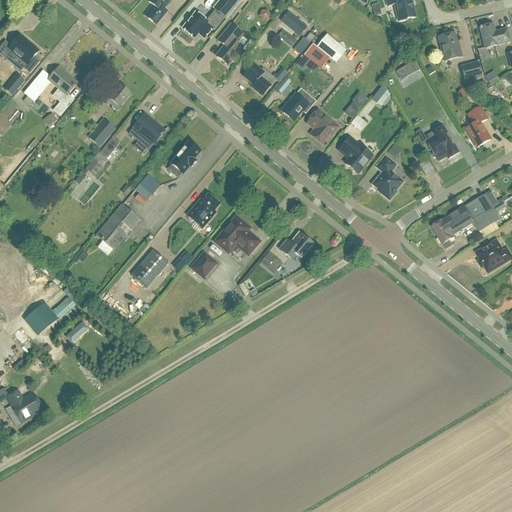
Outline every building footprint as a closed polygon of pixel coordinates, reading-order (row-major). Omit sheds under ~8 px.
[(156,26),(167,12),(164,10),(171,1),(170,0),(149,0),(148,2),(152,5),(144,15),(147,18),(156,26)] [(226,20),(242,1),(240,0),(221,0),(213,10),(215,11),(225,19),(226,20)] [(385,0),(387,8),(394,6),(398,23),(413,19),(415,17),(413,10),(412,10),(411,4),(412,4),(412,3),(410,0),(385,0)] [(379,4),(374,6),(377,16),(383,14),(381,9),(379,4)] [(215,11),(207,23),(208,23),(207,24),(213,30),(215,32),(225,19),(215,11)] [(288,13),(281,22),(299,37),(307,28),(288,13)] [(204,40),(213,30),(207,24),(208,23),(207,23),(196,14),(182,30),(194,40),(198,35),(204,40)] [(228,68),(243,50),(236,45),(243,36),(231,26),(217,42),(224,47),(216,57),(228,68)] [(495,33),(493,26),(479,29),(485,50),(510,43),(507,30),(495,33)] [(280,36),(293,48),(299,42),(286,30),(280,36)] [(458,47),(454,35),(438,39),(444,63),(445,63),(444,61),(460,56),(461,59),(462,58),(459,47),(458,47)] [(346,51),(327,36),(317,48),(313,45),(305,55),(322,68),(329,59),(335,64),(346,51)] [(38,52),(20,37),(12,47),(6,42),(0,48),(0,55),(6,60),(12,53),(17,57),(13,62),(17,65),(21,60),(27,65),(23,70),(30,76),(40,63),(34,58),(38,52)] [(414,63),(406,68),(409,74),(418,69),(414,63)] [(465,83),(481,78),(478,64),(461,68),(465,83)] [(262,72),(253,65),(243,78),(253,86),(251,89),(263,98),(276,81),(263,70),(262,72)] [(59,69),(51,79),(43,72),(25,95),(34,103),(50,83),(67,97),(77,85),(59,69)] [(496,72),(488,77),(492,83),(500,78),(496,72)] [(418,73),(400,81),(403,87),(421,79),(418,73)] [(12,97),(25,82),(16,75),(4,90),(12,97)] [(281,95),(291,83),(286,79),(276,91),(281,95)] [(117,113),(131,96),(120,86),(106,102),(112,107),(111,108),(117,113)] [(374,99),(383,107),(394,96),(385,87),(374,99)] [(346,112),(354,119),(371,100),(363,93),(346,112)] [(316,103),(306,95),(302,100),(296,96),(282,113),(293,122),(302,112),(306,115),(316,103)] [(54,112),(60,117),(70,105),(64,100),(54,112)] [(9,120),(19,107),(12,102),(3,115),(9,120)] [(477,149),(490,141),(481,125),(487,121),(480,109),(468,116),(473,125),(465,130),(477,149)] [(331,138),(339,129),(318,112),(307,125),(315,131),(310,136),(322,146),(330,137),(331,138)] [(53,113),(44,121),(51,128),(59,120),(53,113)] [(164,132),(144,116),(129,135),(148,152),(164,132)] [(360,116),(353,124),(362,132),(369,124),(360,116)] [(100,149),(115,130),(103,120),(88,138),(100,149)] [(367,136),(374,129),(370,126),(364,132),(367,136)] [(441,130),(439,128),(435,131),(435,133),(433,135),(435,138),(426,143),(432,153),(431,156),(433,159),(436,159),(438,162),(446,157),(448,160),(459,154),(443,128),(441,130)] [(106,161),(120,144),(113,138),(99,155),(99,154),(75,183),(79,186),(87,177),(85,176),(88,173),(95,178),(108,162),(106,161)] [(359,148),(349,140),(339,152),(349,160),(345,165),(357,175),(372,157),(360,147),(359,148)] [(191,168),(196,163),(193,161),(200,152),(190,144),(171,166),(172,166),(167,171),(178,180),(182,174),(182,175),(189,166),(191,168)] [(390,153),(397,159),(403,152),(396,146),(390,153)] [(389,202),(396,193),(395,193),(403,183),(391,173),(396,167),(385,158),(376,169),(382,174),(372,186),(382,194),(381,195),(389,202)] [(431,161),(422,165),(428,176),(436,172),(431,161)] [(148,202),(156,192),(148,186),(152,181),(145,176),(141,181),(143,182),(135,191),(139,194),(134,200),(142,207),(147,201),(148,202)] [(126,187),(121,193),(126,197),(131,191),(126,187)] [(200,202),(187,217),(202,230),(215,215),(213,213),(219,206),(208,197),(202,203),(200,202)] [(464,209),(432,228),(438,238),(446,233),(448,236),(450,235),(449,234),(454,231),(453,229),(460,225),(472,219),(473,222),(493,210),(485,197),(465,209),(464,209)] [(446,233),(438,238),(446,251),(453,247),(450,241),(454,239),(454,237),(475,224),(480,233),(489,227),(491,226),(496,223),(495,222),(498,220),(495,215),(506,208),(503,203),(499,205),(500,207),(493,211),(493,210),(473,222),(472,219),(460,225),(453,229),(454,231),(449,234),(450,235),(448,236),(446,233)] [(115,252),(140,223),(121,207),(96,236),(115,252)] [(247,237),(242,233),(246,228),(236,220),(217,244),(226,252),(233,243),(248,255),(258,243),(249,236),(247,237)] [(313,246),(299,234),(290,245),(287,242),(279,251),(290,260),(294,255),(301,260),(313,246)] [(489,274),(505,265),(500,256),(504,254),(497,242),(477,254),(481,261),(479,263),(482,268),(485,267),(489,274)] [(132,278),(147,291),(169,265),(154,252),(132,278)] [(217,265),(204,255),(192,270),(204,281),(217,265)] [(269,255),(262,263),(275,274),(277,271),(278,272),(281,269),(280,268),(282,266),(279,263),(269,255)] [(180,273),(186,266),(181,262),(175,269),(180,273)] [(244,297),(249,294),(243,285),(239,288),(244,297)] [(77,310),(73,299),(55,307),(59,317),(77,310)] [(49,307),(45,309),(51,319),(55,317),(49,307)] [(23,401),(18,393),(7,399),(12,408),(22,425),(36,417),(34,414),(42,409),(33,395),(23,401)]
